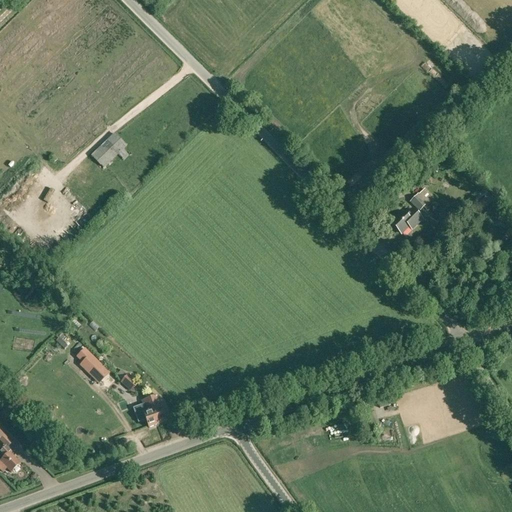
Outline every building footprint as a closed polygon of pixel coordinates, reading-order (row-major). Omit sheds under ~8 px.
[(111,166),(115,170),(129,156),(124,150),(127,147),(114,134),(90,156),(103,169),(117,156),(119,159),(111,166)] [(432,160),(425,167),(428,171),(436,164),(432,160)] [(493,200),(486,193),(478,201),(484,208),(493,200)] [(432,207),(419,194),(411,203),(419,211),(423,207),(428,211),(432,207)] [(412,230),(422,219),(412,210),(405,216),(401,212),(390,223),(401,234),(408,227),(412,230)] [(89,213),(79,220),(85,229),(95,222),(89,213)] [(69,247),(86,230),(78,221),(61,238),(69,247)] [(107,367),(103,370),(107,378),(112,375),(107,367)] [(138,384),(127,375),(120,383),(131,392),(138,384)] [(157,425),(165,422),(163,417),(166,416),(161,402),(159,402),(157,396),(148,399),(157,425)] [(157,425),(148,399),(141,401),(143,405),(133,408),(138,423),(146,420),(148,428),(157,425)] [(11,442),(0,431),(0,440),(6,447),(11,442)] [(19,468),(18,466),(20,464),(9,454),(11,452),(6,447),(0,452),(0,454),(4,458),(0,462),(0,470),(2,473),(6,469),(11,473),(13,471),(15,472),(19,468)]
